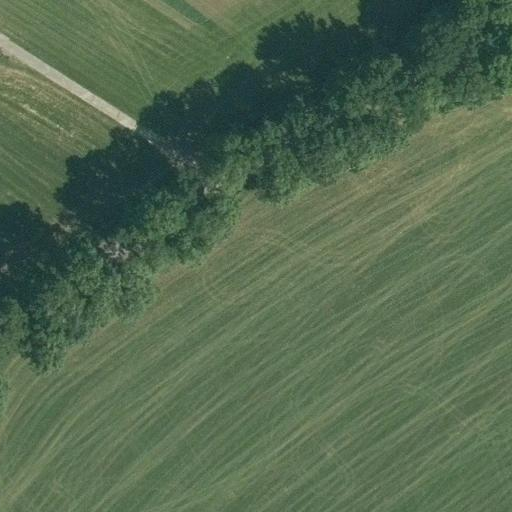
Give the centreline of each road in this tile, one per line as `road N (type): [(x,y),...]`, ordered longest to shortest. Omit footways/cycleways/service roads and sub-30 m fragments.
road 1 (track): [(511,22),(287,142),(109,260),(0,353)]
road 2 (unknown): [(220,187),(209,165),(186,149),(0,34)]
